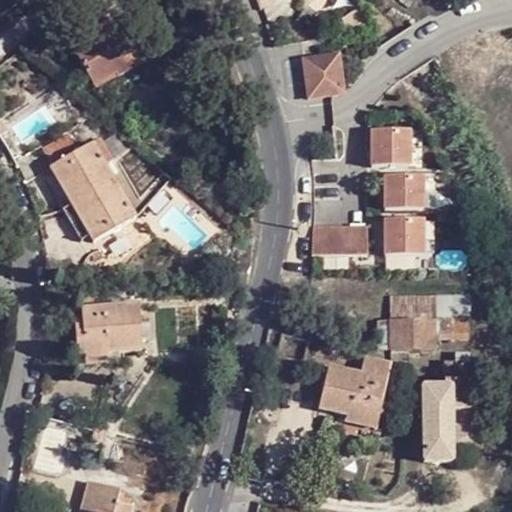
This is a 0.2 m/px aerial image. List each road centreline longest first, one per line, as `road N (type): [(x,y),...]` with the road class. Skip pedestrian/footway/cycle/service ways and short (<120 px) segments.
road 1 (tertiary): [(213,511),(279,198),(275,134),(227,0)]
road 2 (residential): [(0,170),(35,276),(30,352),(0,471)]
